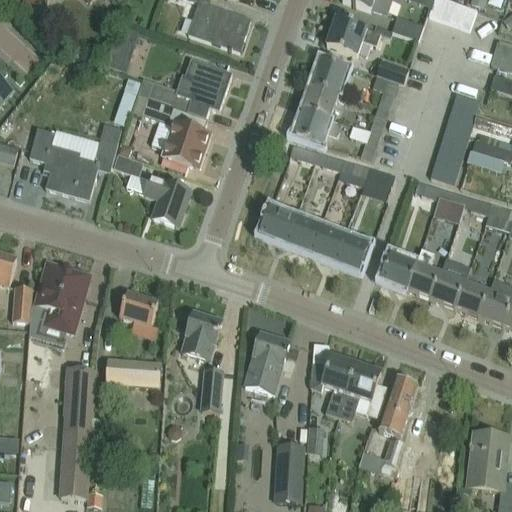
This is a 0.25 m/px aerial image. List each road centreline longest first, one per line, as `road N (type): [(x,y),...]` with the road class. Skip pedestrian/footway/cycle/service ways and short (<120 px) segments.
road 1 (tertiary): [(203,275),(511,390)]
road 2 (residential): [(203,275),(299,0)]
road 3 (tertiary): [(203,275),(0,215)]
